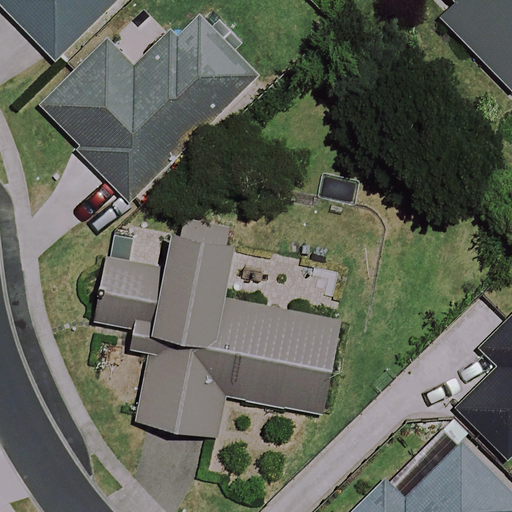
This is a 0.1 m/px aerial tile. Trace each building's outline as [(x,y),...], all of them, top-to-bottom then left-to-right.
[(0,0),(0,8),(52,64),(121,0),(0,0)] [(511,0),(449,0),(435,14),(506,85),(511,78),(511,0)] [(257,79),(194,13),(132,72),(105,44),(37,109),(127,203),(257,79)] [(240,231),(180,221),(171,271),(108,260),(93,348),(146,357),(135,424),(217,438),(224,399),(324,416),(340,322),(228,303),(240,231)] [(511,352),(449,420),(505,473),(511,465),(511,352)] [(511,511),(511,496),(443,425),(353,511),(511,511)]
